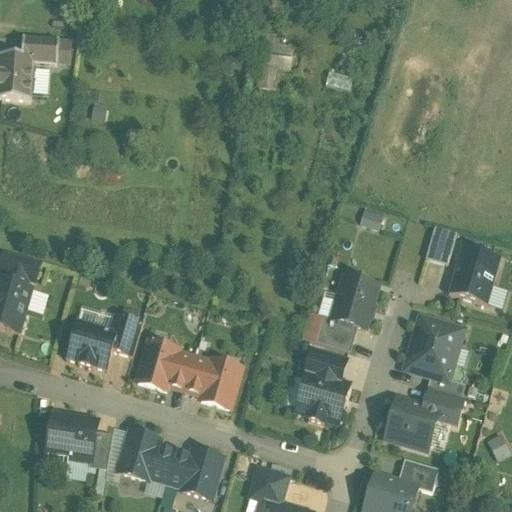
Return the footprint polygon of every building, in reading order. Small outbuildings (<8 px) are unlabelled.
[(60,44),(24,42),(23,62),(35,63),(34,69),(58,70),(60,44)] [(278,92),(279,75),(294,75),(295,49),(263,48),(262,92),(278,92)] [(23,62),(0,60),(0,104),(32,107),(34,69),(35,63),(23,62)] [(348,95),(353,84),(333,76),(328,87),(348,95)] [(367,212),(363,232),(383,236),(386,216),(367,212)] [(458,239),(436,233),(427,264),(449,271),(458,239)] [(501,264),(463,253),(450,300),(488,311),(501,264)] [(41,268),(7,259),(2,276),(9,278),(28,284),(36,286),(41,268)] [(9,278),(6,287),(0,285),(0,332),(19,338),(31,294),(26,293),(28,284),(9,278)] [(379,292),(346,282),(333,324),(333,325),(359,333),(366,335),(379,292)] [(144,328),(115,320),(111,336),(119,338),(114,357),(134,363),(144,328)] [(359,333),(333,325),(333,324),(325,321),(317,348),(352,358),(359,333)] [(417,322),(401,377),(428,385),(447,390),(448,387),(462,335),(417,322)] [(111,336),(78,327),(67,365),(79,369),(79,371),(94,375),(95,373),(108,377),(114,357),(119,338),(111,336)] [(179,356),(150,348),(139,388),(168,396),(169,391),(178,360),(179,356)] [(348,365),(313,355),(305,381),(307,382),(308,378),(341,388),(348,365)] [(195,365),(178,360),(169,391),(186,396),(195,365)] [(195,365),(186,396),(203,401),(212,370),(195,365)] [(242,375),(213,366),(212,370),(203,401),(202,406),(231,414),(242,375)] [(341,388),(308,378),(307,382),(297,417),(310,421),(309,425),(325,429),(326,425),(339,429),(350,391),(341,388)] [(447,390),(428,385),(425,395),(428,396),(458,405),(462,391),(448,387),(447,390)] [(458,405),(428,396),(423,412),(435,415),(432,425),(453,432),(461,406),(458,405)] [(397,405),(385,449),(423,459),(432,425),(435,415),(423,412),(397,405)] [(98,428),(54,421),(48,460),(49,461),(48,467),(68,470),(69,464),(91,468),(92,468),(97,438),(98,428)] [(131,439),(115,434),(108,476),(106,485),(117,488),(120,478),(131,439)] [(114,441),(97,438),(92,468),(91,468),(90,473),(98,475),(108,476),(114,441)] [(161,446),(131,438),(131,439),(120,478),(149,487),(150,483),(159,454),(161,446)] [(500,442),(489,448),(498,465),(509,459),(500,442)] [(175,458),(159,454),(150,483),(166,488),(167,488),(175,458)] [(224,465),(194,456),(192,463),(184,493),(183,497),(212,505),(224,465)] [(192,463),(175,458),(167,488),(179,492),(184,493),(192,463)] [(440,475),(405,465),(399,488),(418,493),(417,494),(433,499),(440,475)] [(108,476),(98,475),(94,502),(103,504),(106,485),(108,476)] [(289,483),(259,475),(251,503),(263,507),(264,505),(281,510),(289,483)] [(399,488),(376,481),(367,511),(412,511),(417,494),(418,493),(399,488)] [(166,488),(163,500),(164,500),(162,508),(174,511),(179,492),(167,488),(166,488)]
